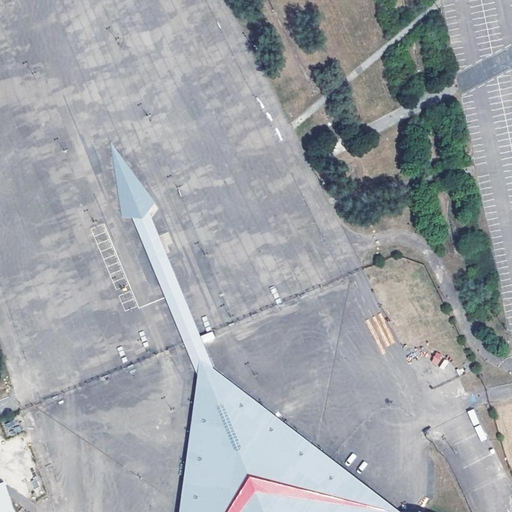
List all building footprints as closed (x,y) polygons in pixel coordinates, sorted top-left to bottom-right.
[(132,220),(165,301),(173,302),(175,300),(182,295),(148,214),(155,205),(109,142),(120,219),(132,220)] [(183,344),(197,377),(199,360),(214,371),(202,344),(199,337),(182,295),(175,300),(173,302),(165,301),(183,344)] [(202,344),(215,338),(213,332),(199,337),(202,344)] [(431,362),(438,365),(442,354),(435,351),(431,362)] [(397,511),(214,371),(199,360),(197,377),(179,511),(397,511)] [(14,511),(5,482),(0,483),(0,511),(14,511)]
